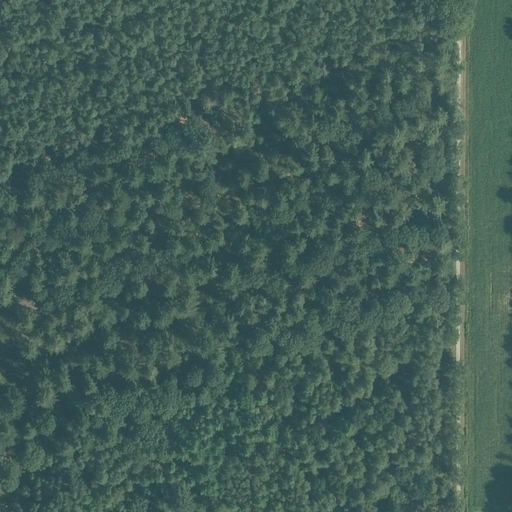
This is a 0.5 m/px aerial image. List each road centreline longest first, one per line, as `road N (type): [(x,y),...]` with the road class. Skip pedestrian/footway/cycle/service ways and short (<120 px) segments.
road 1 (track): [(465,0),(463,511)]
road 2 (track): [(0,253),(42,323),(21,401),(17,511)]
